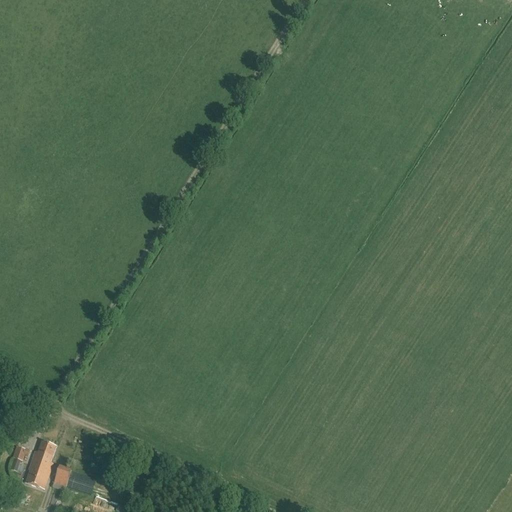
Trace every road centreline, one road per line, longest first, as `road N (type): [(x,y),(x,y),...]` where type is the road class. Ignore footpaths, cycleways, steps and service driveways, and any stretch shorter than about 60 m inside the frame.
road 1 (track): [(48,405),(301,0)]
road 2 (track): [(270,511),(48,405)]
